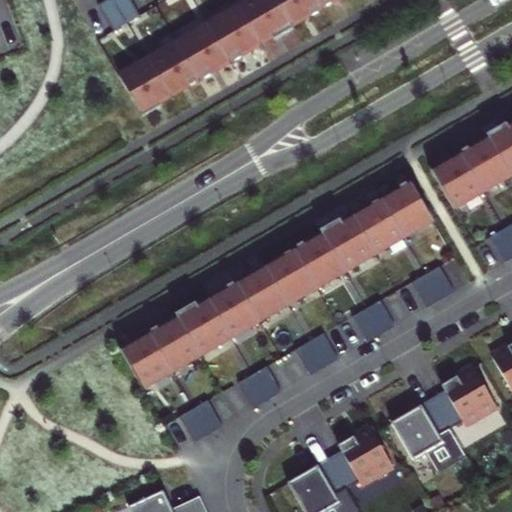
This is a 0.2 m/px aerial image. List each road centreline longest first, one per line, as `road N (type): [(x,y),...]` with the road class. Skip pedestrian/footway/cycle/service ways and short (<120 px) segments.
road 1 (residential): [(238,511),(236,470),(263,426),(511,282)]
road 2 (secondary): [(496,0),(296,116),(225,177)]
road 3 (secondary): [(225,177),(325,141),(511,32)]
road 4 (secondary): [(0,328),(119,239)]
road 5 (secondary): [(119,239),(0,298)]
road 6 (secondary): [(225,177),(119,239)]
